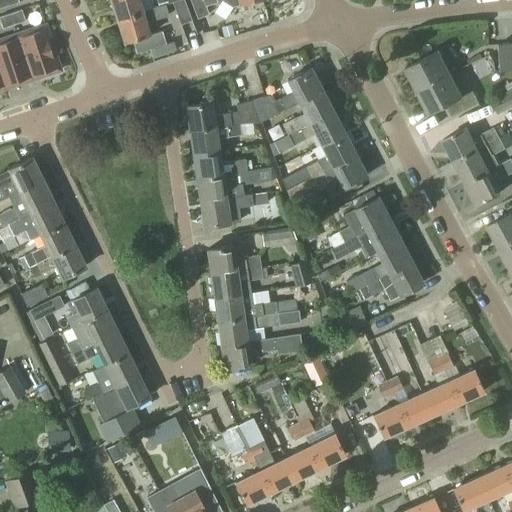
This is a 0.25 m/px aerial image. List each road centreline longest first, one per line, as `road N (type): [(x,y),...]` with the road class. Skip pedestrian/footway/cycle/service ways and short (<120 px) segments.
road 1 (residential): [(28,120),(143,345),(156,364),(183,371),(197,351),(197,329),(163,77)]
road 2 (residential): [(511,341),(341,26)]
road 3 (residential): [(327,511),(511,425)]
road 4 (residential): [(163,77),(341,26)]
road 5 (residential): [(341,26),(511,2)]
